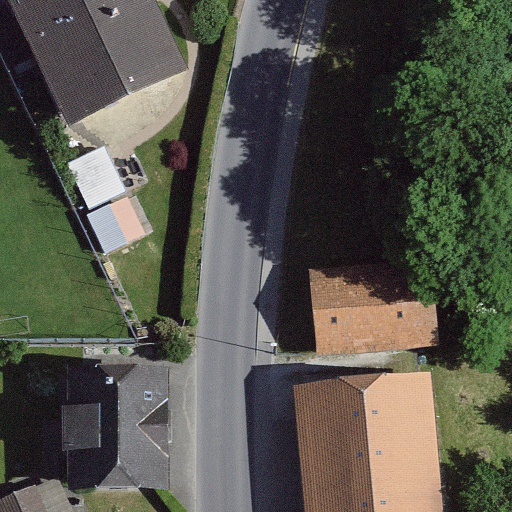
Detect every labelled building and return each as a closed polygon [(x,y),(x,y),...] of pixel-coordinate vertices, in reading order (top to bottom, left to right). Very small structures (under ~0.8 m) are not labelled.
[(0,0),(0,24),(3,32),(23,23),(12,0),(0,0)] [(71,131),(190,78),(155,0),(12,0),(23,23),(71,131)] [(117,150),(82,165),(101,211),(136,197),(117,150)] [(303,275),(312,359),(430,346),(421,263),(303,275)] [(59,495),(160,496),(161,453),(161,412),(162,373),(61,372),(59,495)] [(434,511),(423,376),(290,387),(301,511),(434,511)] [(44,511),(32,486),(0,501),(0,506),(2,511),(44,511)]
